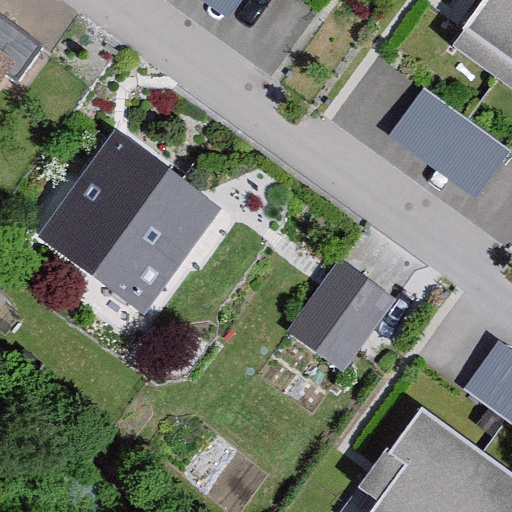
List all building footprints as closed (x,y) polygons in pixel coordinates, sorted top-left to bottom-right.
[(186,0),(225,26),(242,0),(186,0)] [(511,0),(493,0),(456,53),(511,92),(511,0)] [(0,86),(4,82),(12,88),(39,52),(0,22),(0,86)] [(473,209),(505,164),(424,108),(393,153),(473,209)] [(215,218),(115,149),(44,250),(144,320),(215,218)] [(392,315),(338,277),(288,348),(342,386),(392,315)] [(511,436),(511,369),(498,359),(466,405),(511,436)] [(511,511),(511,506),(413,435),(381,480),(397,491),(381,511),(511,511)]
